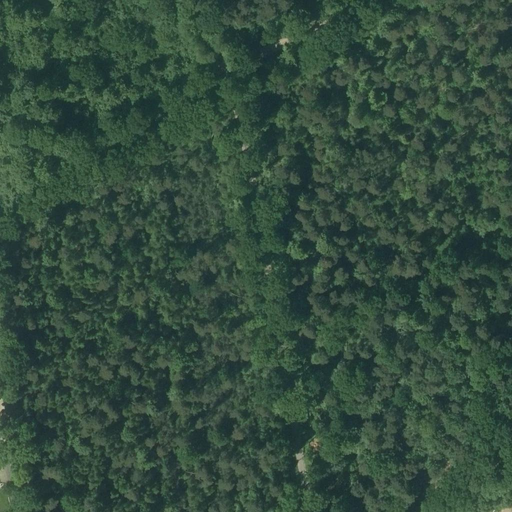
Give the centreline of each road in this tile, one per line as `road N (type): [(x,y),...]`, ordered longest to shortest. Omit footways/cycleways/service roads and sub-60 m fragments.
road 1 (unclassified): [(168,0),(241,124),(251,299),(302,511)]
road 2 (track): [(277,341),(511,212)]
road 3 (track): [(216,77),(365,0)]
